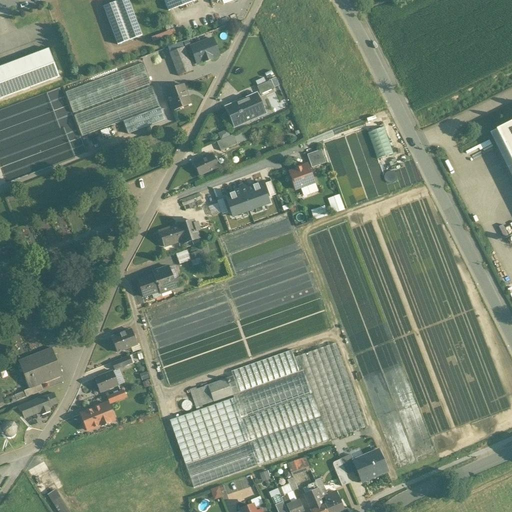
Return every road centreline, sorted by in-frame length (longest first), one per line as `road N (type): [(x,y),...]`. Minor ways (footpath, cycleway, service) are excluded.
road 1 (residential): [(0,460),(40,443),(61,412),(121,269),(259,0)]
road 2 (unclassified): [(511,339),(341,0)]
road 3 (secondary): [(511,452),(380,511)]
